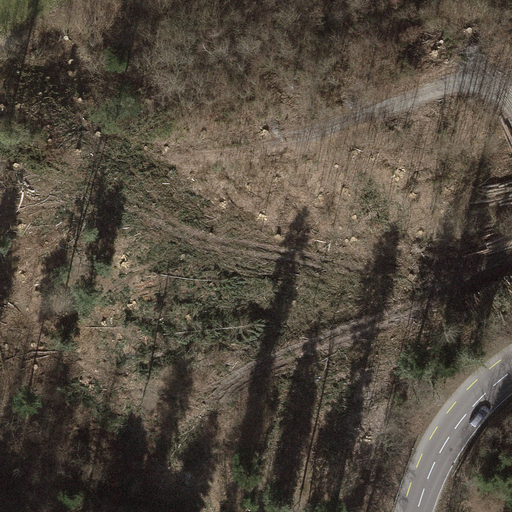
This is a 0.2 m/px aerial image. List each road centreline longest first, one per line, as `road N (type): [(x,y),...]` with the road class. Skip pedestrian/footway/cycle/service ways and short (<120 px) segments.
road 1 (track): [(511,105),(491,84),(459,76),(267,160),(191,168)]
road 2 (secondary): [(419,511),(465,418),(511,370)]
road 3 (track): [(381,330),(511,263)]
